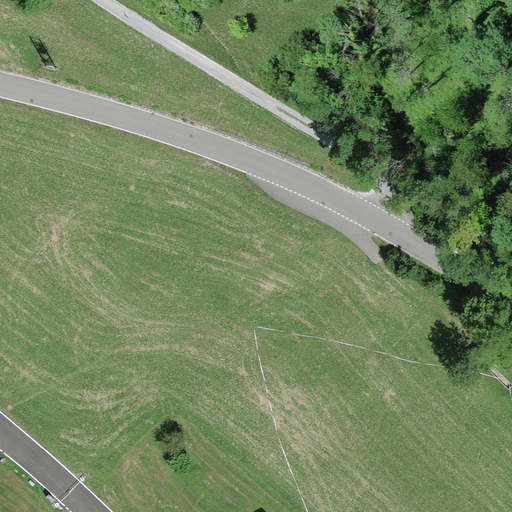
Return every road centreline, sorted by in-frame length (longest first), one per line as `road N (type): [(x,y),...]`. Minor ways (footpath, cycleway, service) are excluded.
road 1 (unclassified): [(0,83),(261,163),(380,221)]
road 2 (track): [(104,0),(377,168),(386,180),(380,221)]
road 3 (unclassified): [(511,297),(380,221)]
road 4 (unclassified): [(0,430),(92,511)]
